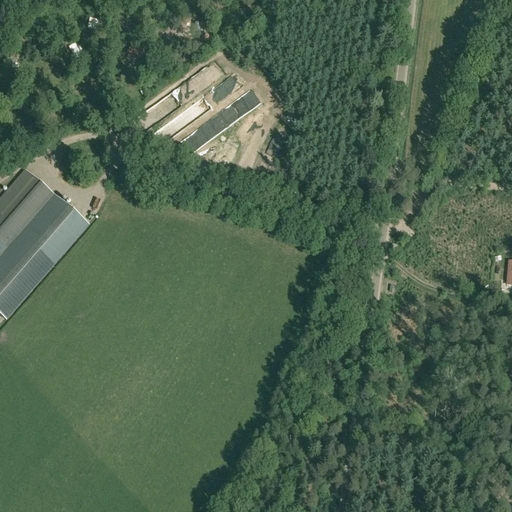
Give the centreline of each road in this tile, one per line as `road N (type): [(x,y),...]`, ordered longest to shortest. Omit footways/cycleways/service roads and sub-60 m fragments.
road 1 (unclassified): [(340,511),(409,0)]
road 2 (track): [(380,232),(406,227),(435,181),(511,187)]
